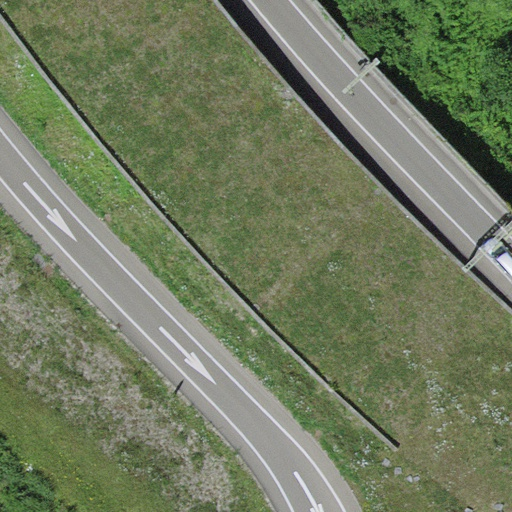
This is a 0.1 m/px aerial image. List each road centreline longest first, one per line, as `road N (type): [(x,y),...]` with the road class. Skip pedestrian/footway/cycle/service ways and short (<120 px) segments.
road 1 (motorway): [(51,0),(245,225),(511,482)]
road 2 (motorway): [(511,379),(299,177),(150,0)]
road 3 (motorway): [(0,151),(249,416),(319,511)]
road 4 (motorway): [(511,258),(271,0)]
